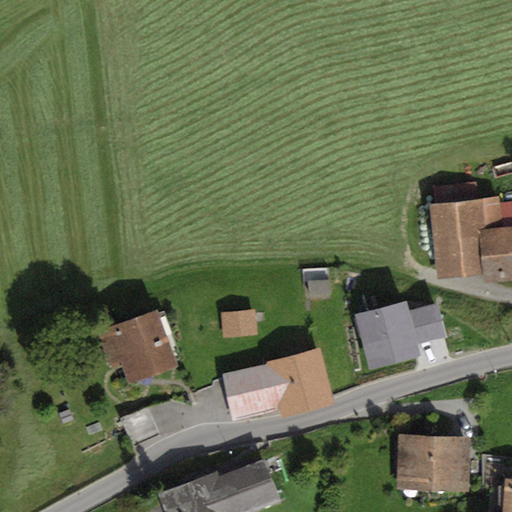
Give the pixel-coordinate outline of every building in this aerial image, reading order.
[(500,201),(437,206),(443,277),(485,274),(486,283),(511,281),(511,229),(502,230),(500,201)] [(404,303),(357,315),(369,362),(416,351),(404,303)] [(224,332),(259,331),(258,305),(223,306),(224,332)] [(162,313),(102,334),(115,371),(125,367),(131,384),(181,366),(162,313)] [(428,357),(451,346),(444,332),(421,343),(428,357)] [(327,349),(227,377),(240,422),(340,393),(327,349)] [(476,437),(401,434),(400,484),(475,487),(476,437)] [(269,457),(163,495),(169,511),(255,511),(285,501),(269,457)]
